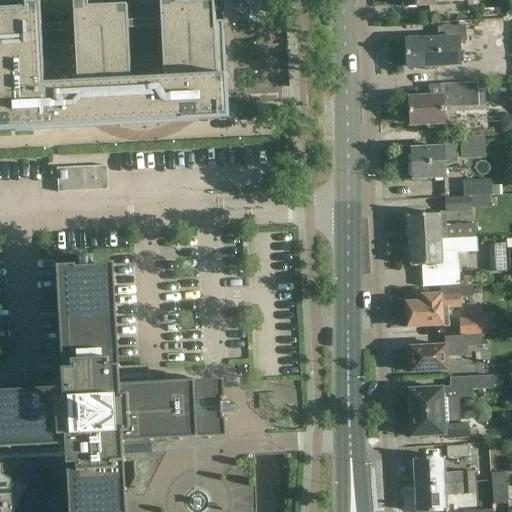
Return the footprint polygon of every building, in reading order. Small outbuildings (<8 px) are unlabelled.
[(0,13),(0,131),(33,130),(32,118),(103,114),(103,115),(106,117),(111,119),(116,122),(121,123),(126,125),(132,126),(138,126),(143,126),(149,126),(154,125),(160,123),(165,121),(168,120),(168,123),(220,120),(219,92),(226,91),(222,22),(215,22),(214,3),(176,4),(175,0),(160,0),(165,80),(132,81),(128,7),(89,9),(89,3),(74,3),(76,42),(43,43),(41,5),(26,6),(27,12),(0,13)] [(403,0),(404,8),(435,6),(434,0),(403,0)] [(460,65),(460,51),(458,27),(437,28),(438,40),(406,42),(407,68),(424,67),(426,71),(437,71),(438,66),(460,65)] [(484,83),(461,84),(429,86),(430,98),(409,99),(410,125),(426,125),(428,129),(440,128),(442,124),(444,124),(444,109),(486,107),(484,83)] [(413,180),(446,178),(446,168),(458,163),(457,143),(444,144),(444,148),(412,150),(413,180)] [(57,169),(58,193),(108,191),(107,167),(57,169)] [(463,181),(464,197),(489,196),(489,197),(492,197),(491,180),(463,181)] [(490,208),(489,197),(489,196),(464,197),(464,198),(445,199),(446,214),(472,212),(472,208),(490,208)] [(446,215),(441,216),(441,215),(408,217),(408,220),(407,220),(408,230),(409,230),(409,242),(470,239),(470,238),(476,238),(475,224),(447,226),(446,215)] [(470,239),(409,242),(410,253),(409,253),(410,264),(411,264),(411,267),(427,266),(428,286),(453,285),(452,265),(443,266),(443,252),(471,250),(470,239)] [(0,511),(16,511),(38,468),(68,467),(70,511),(129,511),(127,462),(140,461),(154,460),(153,444),(212,440),(212,438),(218,438),(226,429),(225,422),(227,422),(227,417),(233,416),(234,416),(235,415),(236,415),(237,414),(238,413),(239,411),(239,410),(239,409),(238,407),(238,406),(237,405),(236,404),(234,404),(233,403),(226,404),(226,398),(224,398),(223,391),(214,384),(209,384),(208,382),(144,385),(143,368),(121,369),(116,281),(114,281),(113,267),(98,268),(98,265),(93,265),(92,259),(92,258),(91,257),(91,255),(90,254),(88,254),(87,253),(86,253),(84,254),(83,254),(82,255),(81,256),(80,257),(80,259),(80,266),(74,267),(74,269),(60,270),(61,284),(58,284),(64,389),(0,392),(0,511)] [(462,308),(461,296),(461,286),(440,287),(441,295),(422,296),(423,303),(406,304),(407,317),(406,318),(406,325),(408,327),(408,329),(449,326),(448,312),(443,312),(443,309),(462,308)] [(463,324),(463,337),(468,336),(485,335),(484,323),(463,324)] [(468,336),(463,337),(445,337),(446,347),(411,348),(411,358),(408,358),(408,371),(412,371),(412,373),(448,372),(448,358),(469,357),(468,336)] [(494,376),(472,377),(451,378),(451,388),(409,391),(410,414),(460,412),(459,400),(474,399),(473,390),(494,389),(494,376)] [(460,426),(460,412),(410,414),(412,438),(445,436),(445,440),(470,438),(469,425),(460,426)] [(468,458),(468,446),(446,447),(447,458),(468,458)] [(416,487),(475,484),(475,473),(445,474),(444,458),(415,460),(415,464),(413,464),(414,475),(416,474),(416,487)] [(509,504),(507,474),(491,475),(493,505),(509,504)] [(475,484),(416,487),(417,511),(446,511),(446,496),(476,495),(475,484)]
